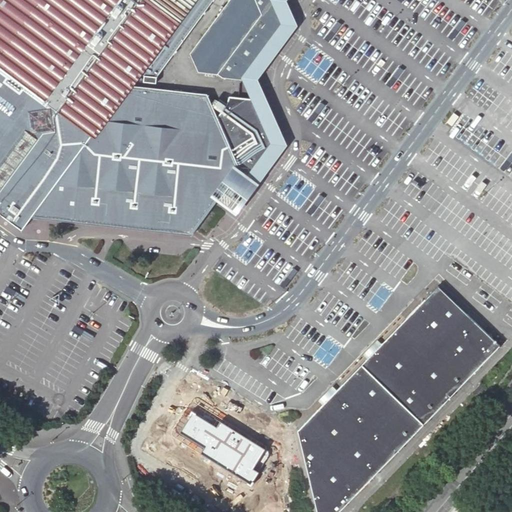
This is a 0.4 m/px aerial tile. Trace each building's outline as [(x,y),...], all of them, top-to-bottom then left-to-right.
[(0,69),(0,216),(20,231),(29,220),(193,235),(224,193),(231,198),(236,191),(241,183),(233,177),(240,167),(238,167),(221,167),(216,157),(228,142),(217,118),(216,115),(211,109),(213,106),(208,95),(129,84),(137,73),(156,76),(212,0),(230,0),(190,54),(199,73),(218,74),(224,78),(241,81),(283,24),(272,0),(171,0),(122,67),(118,67),(101,89),(95,98),(98,106),(112,108),(90,136),(0,69)] [(0,0),(0,13),(101,89),(118,67),(122,67),(171,0),(0,0)] [(0,69),(90,136),(112,108),(98,106),(95,98),(101,89),(0,13),(0,69)] [(230,97),(227,106),(246,108),(248,99),(230,97)] [(248,169),(250,172),(273,143),(254,100),(248,99),(246,108),(227,106),(217,118),(228,142),(238,167),(240,167),(247,167),(248,169)] [(221,167),(238,167),(228,142),(216,157),(221,167)] [(246,235),(237,253),(251,261),(261,243),(246,235)] [(439,286),(299,430),(318,511),(337,511),(500,346),(439,286)] [(252,485),(272,454),(220,421),(216,426),(195,413),(183,432),(206,447),(202,453),(252,485)]
